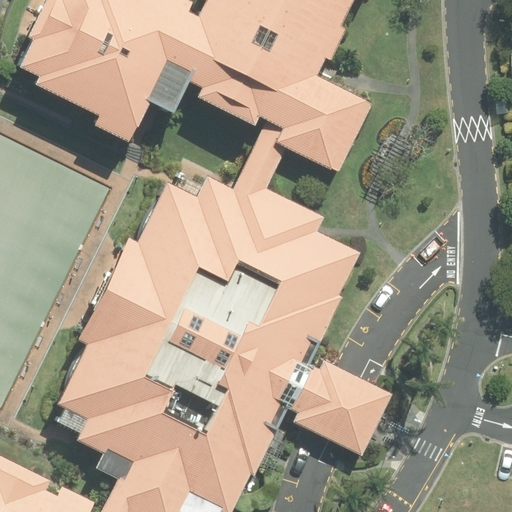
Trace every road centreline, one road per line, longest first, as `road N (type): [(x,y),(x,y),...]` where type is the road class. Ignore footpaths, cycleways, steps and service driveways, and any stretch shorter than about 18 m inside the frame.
road 1 (residential): [(469,0),(473,327)]
road 2 (residential): [(473,327),(456,408),(394,511)]
